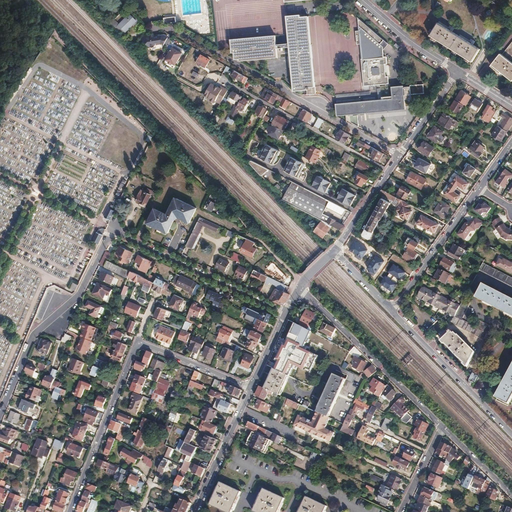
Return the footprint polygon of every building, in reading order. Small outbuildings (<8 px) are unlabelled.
[(114,20),(111,23),(123,35),(136,21),(129,13),(118,24),(114,20)] [(300,15),(287,17),(290,44),(290,48),(294,91),(307,90),(308,97),(316,96),(308,17),(301,17),(300,15)] [(359,31),(355,31),(356,45),(360,44),(364,86),(389,84),(386,57),(384,57),(383,51),(382,46),(380,44),(384,40),(358,17),(358,26),(361,28),(359,31)] [(438,23),(430,36),(472,62),(480,49),(438,23)] [(144,35),(141,39),(149,47),(150,47),(151,47),(152,48),(153,48),(154,47),(155,46),(155,45),(159,44),(161,43),(161,44),(164,46),(168,38),(164,35),(152,38),(151,34),(144,35)] [(275,36),(231,40),(232,53),(235,53),(236,59),(240,59),(240,61),(278,58),(277,49),(276,45),(275,36)] [(384,40),(380,44),(382,46),(383,51),(389,44),(384,40)] [(493,66),(490,70),(498,76),(501,72),(511,80),(511,62),(510,61),(511,58),(511,42),(502,54),(493,66)] [(172,48),(166,60),(169,61),(172,63),(176,65),(182,53),(172,48)] [(501,53),(492,64),(493,66),(502,54),(501,53)] [(201,55),(197,63),(198,64),(197,65),(200,67),(201,65),(206,68),(210,60),(201,55)] [(234,70),(231,75),(242,81),(243,79),(246,81),(248,78),(234,70)] [(207,84),(202,93),(207,96),(206,98),(214,102),(215,101),(220,104),(224,97),(228,91),(228,90),(219,86),(218,88),(211,83),(207,84)] [(393,99),(337,104),(338,116),(346,115),(347,122),(354,125),(354,124),(359,126),(358,115),(353,116),(353,114),(406,110),(405,100),(411,99),(411,95),(423,93),(422,84),(410,85),(410,87),(404,88),(403,86),(391,87),(393,99)] [(266,88),(262,97),(274,104),(277,98),(278,99),(280,101),(281,102),(283,98),(279,95),(266,88)] [(228,91),(224,97),(236,104),(227,121),(233,125),(235,120),(231,118),(237,107),(238,105),(242,97),(233,92),(232,93),(228,91)] [(461,91),(456,99),(466,105),(471,97),(461,91)] [(238,105),(237,107),(244,111),(249,101),(244,98),(242,102),(240,101),(238,105)] [(281,102),(280,104),(287,108),(290,101),(283,98),(281,102)] [(475,98),(469,107),(478,112),(483,104),(475,98)] [(455,101),(450,108),(459,113),(463,106),(455,101)] [(485,113),(483,117),(484,118),(483,119),(489,123),(490,121),(491,119),(492,118),(491,117),(495,112),(491,110),(493,107),(488,105),(484,113),(485,113)] [(259,106),(256,112),(258,113),(258,115),(263,118),(265,115),(267,111),(265,110),(266,109),(262,107),(261,107),(259,106)] [(304,109),(300,117),(308,122),(308,121),(311,116),(312,114),(304,109)] [(444,113),(438,123),(453,132),(459,122),(444,113)] [(505,119),(500,127),(507,131),(511,123),(511,117),(507,115),(503,113),(501,116),(505,119)] [(278,115),(273,125),(274,125),(284,131),(289,122),(278,115)] [(318,117),(314,125),(319,128),(323,120),(318,117)] [(274,125),(269,134),(279,139),(284,131),(274,125)] [(498,126),(492,135),(501,141),(507,131),(500,127),(498,126)] [(435,127),(427,137),(437,143),(438,141),(442,143),(445,139),(441,136),(444,133),(435,127)] [(341,130),(336,138),(345,144),(350,135),(341,130)] [(359,140),(357,144),(363,147),(364,146),(370,150),(372,147),(359,140)] [(424,142),(419,150),(429,157),(434,149),(424,142)] [(472,146),(469,150),(479,157),(482,153),(481,152),(484,147),(477,142),(474,147),(472,146)] [(265,143),(259,157),(265,160),(265,158),(268,159),(267,161),(273,164),(280,151),(274,148),(273,149),(271,148),(271,147),(265,143)] [(312,146),(306,158),(316,163),(316,164),(320,156),(319,156),(322,151),(312,146)] [(324,147),(322,151),(333,157),(335,153),(324,147)] [(373,148),(371,152),(373,153),(371,156),(374,158),(373,159),(379,162),(380,161),(382,162),(386,155),(373,148)] [(346,153),(341,161),(346,164),(350,155),(346,153)] [(290,157),(283,170),(290,173),(290,171),(293,173),(292,174),(298,177),(305,164),(299,161),(298,163),(296,162),(296,160),(290,157)] [(418,164),(416,168),(427,173),(431,164),(419,158),(417,163),(418,164)] [(359,160),(356,167),(367,173),(368,170),(366,168),(368,165),(359,160)] [(251,161),(250,163),(262,176),(269,169),(251,161)] [(469,164),(463,172),(471,177),(476,169),(469,164)] [(501,176),(496,183),(504,189),(509,183),(508,181),(509,179),(511,180),(511,178),(511,175),(506,171),(503,175),(504,175),(502,177),(501,176)] [(412,173),(407,181),(422,189),(427,180),(412,173)] [(357,180),(356,182),(363,186),(365,181),(367,182),(369,178),(361,174),(357,180)] [(318,176),(312,187),(316,188),(317,187),(320,189),(323,190),(322,192),(326,194),(331,183),(318,176)] [(457,176),(451,185),(456,189),(459,186),(465,190),(470,184),(457,176)] [(283,199),(282,199),(320,219),(323,214),(326,207),(329,201),(291,181),(284,196),(283,199)] [(444,194),(456,202),(461,196),(454,192),(456,189),(451,185),(444,194)] [(403,186),(398,194),(407,199),(411,191),(403,186)] [(142,189),(137,199),(141,201),(140,204),(146,207),(154,190),(148,187),(146,191),(142,189)] [(343,189),(337,200),(343,203),(344,201),(346,202),(345,204),(351,207),(357,196),(343,189)] [(394,203),(399,206),(402,200),(382,190),(380,193),(384,195),(382,198),(373,215),(363,235),(363,236),(369,239),(370,239),(381,219),(382,219),(383,218),(385,214),(386,211),(391,203),(393,204),(394,203)] [(212,194),(205,208),(209,210),(209,209),(213,211),(216,204),(213,203),(215,198),(212,194)] [(155,209),(148,223),(168,233),(175,219),(180,217),(190,222),(197,208),(177,198),(174,205),(173,204),(168,215),(155,209)] [(444,222),(402,200),(399,206),(407,210),(413,214),(419,217),(425,220),(441,228),(444,222)] [(329,201),(326,207),(343,216),(346,209),(329,201)] [(441,201),(434,211),(444,217),(450,207),(441,201)] [(480,204),(475,211),(482,215),(483,214),(487,213),(487,214),(491,208),(485,203),(484,205),(482,205),(480,204)] [(109,209),(105,218),(110,220),(115,212),(109,209)] [(323,214),(320,219),(323,221),(328,223),(330,217),(323,214)] [(220,226),(201,217),(187,246),(192,248),(203,225),(218,232),(220,226)] [(330,217),(328,223),(332,226),(342,231),(345,226),(336,222),(334,220),(330,217)] [(499,217),(492,221),(493,223),(497,228),(499,232),(502,236),(502,237),(507,240),(507,239),(511,239),(511,238),(511,230),(510,230),(507,229),(508,228),(507,228),(504,223),(503,223),(499,217)] [(466,224),(457,235),(465,240),(471,231),(475,230),(476,230),(476,229),(476,228),(479,228),(483,222),(476,218),(474,221),(474,222),(466,224)] [(323,221),(315,231),(324,237),(332,226),(328,223),(323,221)] [(97,232),(93,241),(97,243),(95,247),(97,248),(103,235),(97,232)] [(233,238),(230,245),(232,246),(234,242),(235,243),(237,238),(243,240),(244,237),(236,233),(233,238)] [(409,237),(405,244),(406,245),(409,247),(415,250),(421,239),(415,235),(413,239),(409,237)] [(247,239),(241,252),(253,257),(257,249),(253,247),(255,242),(247,239)] [(450,250),(449,252),(450,253),(449,254),(460,259),(462,255),(462,254),(464,249),(456,245),(453,250),(452,249),(451,251),(450,250)] [(121,247),(117,254),(122,257),(120,260),(128,264),(133,253),(121,247)] [(407,250),(403,257),(412,262),(417,253),(409,248),(407,250)] [(106,251),(103,258),(107,260),(108,261),(112,254),(106,251)] [(234,253),(231,258),(241,263),(243,258),(239,256),(240,255),(234,253)] [(139,255),(136,263),(142,266),(140,270),(147,273),(152,263),(148,262),(149,260),(139,255)] [(445,257),(440,265),(450,270),(452,270),(453,269),(451,268),(454,262),(453,262),(455,259),(447,255),(445,257)] [(220,258),(216,267),(225,272),(230,263),(220,258)] [(394,259),(389,266),(401,274),(406,266),(402,264),(405,261),(402,259),(401,260),(400,260),(399,261),(394,259)] [(499,259),(496,265),(511,273),(511,263),(504,259),(503,261),(499,259)] [(107,260),(104,267),(110,270),(110,271),(112,272),(113,271),(122,275),(117,288),(123,291),(125,286),(128,277),(130,272),(128,270),(108,261),(107,260)] [(287,277),(273,262),(266,269),(270,274),(271,273),(275,276),(277,274),(284,281),(287,277)] [(483,263),(479,269),(511,286),(511,277),(487,265),(483,263)] [(240,266),(235,274),(244,279),(248,270),(240,266)] [(440,268),(434,279),(448,286),(454,276),(440,268)] [(254,270),(251,276),(254,277),(255,276),(266,282),(268,277),(254,270)] [(103,272),(99,280),(111,285),(115,278),(103,272)] [(130,272),(128,277),(133,279),(133,280),(137,281),(140,276),(130,272)] [(177,273),(172,282),(193,292),(197,283),(177,273)] [(150,275),(148,280),(153,282),(163,287),(162,289),(168,291),(169,289),(167,288),(168,284),(165,283),(165,282),(150,275)] [(137,281),(137,283),(138,283),(139,282),(144,284),(147,279),(140,276),(137,281)] [(266,282),(265,282),(269,284),(270,283),(279,288),(278,289),(276,288),(274,290),(275,291),(270,299),(281,304),(285,303),(290,295),(287,294),(283,291),(286,285),(268,277),(266,282)] [(147,279),(144,284),(142,289),(149,292),(151,287),(153,282),(148,280),(147,279)] [(484,280),(476,297),(511,315),(511,294),(507,292),(484,280)] [(98,282),(92,294),(104,299),(107,294),(110,295),(113,290),(98,282)] [(153,282),(151,287),(162,293),(161,293),(164,294),(164,293),(170,295),(171,293),(168,291),(162,289),(163,287),(153,282)] [(422,288),(418,296),(419,298),(455,316),(460,305),(424,288),(422,288)] [(210,290),(207,298),(213,301),(214,302),(212,306),(218,309),(222,301),(224,296),(217,293),(218,293),(210,290)] [(175,295),(169,306),(179,311),(184,299),(175,295)] [(460,305),(455,316),(462,320),(471,301),(464,297),(460,305)] [(193,303),(187,318),(190,319),(192,314),(199,317),(200,314),(203,315),(205,314),(207,312),(206,310),(197,306),(198,303),(194,301),(193,303)] [(89,302),(86,308),(92,311),(90,315),(97,319),(102,308),(89,302)] [(130,303),(126,313),(137,317),(141,307),(130,303)] [(309,306),(306,311),(314,315),(316,310),(309,306)] [(171,312),(159,307),(155,316),(159,318),(163,319),(165,315),(169,317),(171,312)] [(248,308),(246,312),(248,313),(251,315),(259,318),(268,323),(271,315),(266,312),(265,314),(263,313),(262,313),(262,315),(259,314),(259,313),(248,308)] [(306,311),(302,320),(299,325),(307,329),(308,326),(314,315),(306,311)] [(255,327),(264,331),(268,323),(259,318),(251,315),(248,313),(245,320),(254,324),(256,325),(255,327)] [(455,316),(449,321),(489,342),(493,336),(476,327),(462,320),(455,316)] [(182,330),(179,338),(187,341),(191,333),(187,332),(189,326),(191,326),(192,323),(198,326),(199,323),(190,319),(187,318),(183,327),(182,330)] [(479,320),(476,327),(493,336),(496,329),(479,320)] [(131,322),(127,331),(132,333),(135,324),(131,322)] [(293,322),(291,327),(310,337),(313,332),(307,329),(299,325),(293,322)] [(324,323),(319,332),(329,336),(331,337),(332,335),(333,335),(335,329),(324,323)] [(82,333),(80,338),(81,338),(91,342),(96,328),(85,324),(83,329),(85,330),(83,334),(82,333)] [(108,328),(105,336),(108,337),(111,330),(114,331),(115,331),(116,328),(109,326),(108,328)] [(156,330),(155,333),(157,336),(156,338),(162,340),(162,339),(165,340),(164,341),(171,344),(175,332),(161,326),(160,328),(156,330)] [(224,340),(230,342),(231,340),(230,338),(232,334),(234,331),(224,326),(223,329),(221,329),(220,331),(220,333),(218,337),(224,340)] [(246,329),(244,335),(250,338),(259,342),(262,335),(252,331),(252,332),(246,329)] [(113,333),(111,337),(121,341),(122,337),(121,336),(122,334),(116,331),(115,334),(113,333)] [(451,331),(441,341),(444,344),(445,343),(453,352),(453,353),(455,355),(456,354),(464,363),(467,367),(467,366),(474,351),(458,335),(458,336),(455,333),(454,334),(451,331)] [(62,337),(61,341),(68,344),(71,337),(65,334),(64,338),(62,337)] [(192,343),(189,349),(198,353),(200,348),(198,347),(198,346),(202,348),(205,341),(194,337),(191,343),(192,343)] [(78,346),(77,351),(87,355),(92,342),(91,342),(81,338),(80,343),(81,343),(79,347),(78,346)] [(250,338),(246,346),(255,351),(259,342),(250,338)] [(42,339),(37,351),(48,355),(52,343),(42,339)] [(290,339),(283,355),(291,359),(294,351),(298,344),(290,339)] [(115,345),(114,347),(118,349),(117,351),(124,354),(127,346),(120,343),(119,346),(115,345)] [(298,344),(294,351),(301,355),(305,347),(298,344)] [(207,346),(203,355),(212,359),(216,350),(214,349),(208,346),(207,346)] [(225,347),(221,356),(234,361),(237,355),(234,353),(235,351),(225,347)] [(109,348),(107,351),(110,352),(112,355),(113,356),(112,358),(121,362),(124,354),(117,351),(109,348)] [(334,353),(331,359),(338,363),(344,353),(335,348),(333,352),(334,353)] [(147,354),(143,363),(146,364),(149,365),(153,354),(147,351),(146,353),(147,354)] [(246,354),(242,365),(249,368),(254,357),(246,354)] [(318,354),(313,364),(320,368),(325,360),(326,358),(318,354)] [(98,355),(96,359),(106,363),(108,363),(110,360),(98,355)] [(354,357),(353,361),(356,362),(353,367),(362,372),(366,364),(354,357)] [(74,359),(69,370),(79,374),(84,363),(74,359)] [(92,370),(90,375),(96,377),(98,371),(100,372),(101,370),(103,370),(104,369),(111,372),(113,367),(106,364),(106,363),(96,359),(93,367),(92,370)] [(154,360),(151,368),(157,370),(155,376),(153,381),(158,383),(160,378),(165,364),(154,360)] [(137,362),(135,366),(136,366),(135,369),(141,371),(143,369),(144,370),(146,367),(148,368),(149,365),(146,364),(146,366),(137,362)] [(511,365),(495,397),(509,404),(511,398),(511,365)] [(28,366),(26,371),(29,372),(28,374),(34,376),(35,372),(36,369),(28,366)] [(371,366),(365,371),(370,376),(376,371),(371,366)] [(55,380),(58,372),(53,369),(49,378),(47,377),(44,385),(51,388),(53,384),(54,381),(55,380)] [(274,369),(265,389),(278,395),(287,375),(274,369)] [(195,371),(191,381),(195,382),(199,373),(195,371)] [(471,378),(469,380),(474,383),(479,374),(474,372),(471,378)] [(137,375),(134,383),(143,386),(146,379),(137,375)] [(334,375),(317,412),(328,418),(345,380),(334,375)] [(154,391),(151,399),(162,403),(171,383),(160,378),(158,383),(154,391)] [(215,379),(212,386),(216,388),(218,383),(222,385),(223,384),(225,385),(224,386),(231,389),(229,393),(238,397),(242,390),(215,379)] [(374,379),(370,385),(373,387),(370,392),(380,397),(382,393),(386,387),(374,379)] [(51,388),(51,390),(55,392),(61,394),(64,395),(66,391),(62,389),(59,388),(61,384),(54,381),(53,384),(51,388)] [(191,381),(189,387),(193,388),(194,386),(202,389),(204,386),(195,382),(191,381)] [(81,382),(78,388),(84,391),(85,390),(85,389),(90,390),(91,386),(81,382)] [(134,383),(131,390),(140,393),(143,386),(134,383)] [(386,387),(382,393),(384,395),(387,398),(390,400),(392,401),(394,398),(393,397),(397,393),(388,385),(386,387)] [(29,392),(27,398),(36,401),(38,396),(40,396),(43,390),(32,387),(30,393),(29,392)] [(185,395),(184,398),(188,400),(193,388),(189,387),(185,395)] [(260,387),(256,396),(265,400),(268,393),(277,397),(278,395),(265,389),(260,387)] [(207,391),(206,394),(210,395),(219,399),(222,400),(225,401),(226,398),(223,397),(223,395),(212,390),(211,393),(207,391)] [(174,391),(171,398),(178,401),(175,408),(173,407),(171,413),(177,415),(179,410),(184,398),(185,395),(174,391)] [(130,398),(125,410),(132,413),(139,397),(139,396),(130,392),(128,397),(130,398)] [(100,397),(96,405),(103,408),(106,399),(100,397)] [(401,397),(391,408),(395,412),(396,410),(403,417),(407,413),(408,412),(400,405),(405,401),(401,397)] [(286,398),(282,406),(286,407),(287,405),(296,409),(299,404),(286,398)] [(356,405),(353,410),(351,409),(348,415),(353,417),(355,418),(359,410),(363,412),(364,411),(368,413),(370,407),(357,401),(358,400),(356,399),(353,404),(356,405)] [(36,405),(23,400),(19,410),(28,414),(29,412),(37,415),(39,410),(35,408),(36,405)] [(222,400),(218,409),(228,413),(231,404),(225,401),(222,400)] [(259,400),(256,407),(268,413),(270,408),(271,408),(272,406),(259,400)] [(368,415),(366,419),(367,420),(369,422),(370,423),(377,409),(380,411),(383,405),(377,402),(374,407),(372,407),(368,415)] [(206,414),(203,420),(206,421),(213,424),(216,418),(217,418),(219,412),(207,407),(204,414),(206,414)] [(88,410),(83,422),(93,426),(94,423),(95,423),(99,414),(88,410)] [(12,411),(8,421),(16,424),(20,415),(12,411)] [(133,418),(119,412),(117,418),(130,424),(133,418)] [(299,415),(294,425),(308,431),(308,432),(320,438),(321,437),(330,442),(335,433),(326,429),(331,419),(328,418),(317,412),(312,422),(311,422),(310,422),(311,421),(303,417),(303,418),(301,418),(301,416),(299,415)] [(171,413),(165,427),(172,429),(175,422),(174,422),(177,415),(171,413)] [(403,417),(400,420),(407,423),(409,419),(409,420),(412,418),(407,413),(403,417)] [(388,414),(381,428),(387,431),(392,421),(390,420),(391,416),(388,414)] [(348,415),(341,431),(352,436),(355,431),(348,428),(353,417),(348,415)] [(135,432),(134,435),(138,436),(135,444),(142,448),(149,432),(145,429),(149,420),(144,418),(142,422),(140,426),(143,428),(141,431),(139,430),(138,433),(136,432),(135,432)] [(134,419),(132,424),(138,426),(138,428),(139,429),(140,426),(142,422),(134,419)] [(25,429),(25,430),(30,432),(31,429),(33,430),(31,434),(28,432),(27,435),(32,437),(35,431),(38,422),(32,420),(32,421),(29,420),(25,429)] [(112,420),(109,429),(118,433),(122,424),(119,423),(112,420)] [(418,420),(415,425),(419,427),(418,429),(425,432),(429,425),(418,420)] [(202,424),(200,429),(202,430),(202,431),(213,436),(217,426),(213,424),(206,421),(204,425),(202,424)] [(79,422),(76,430),(86,433),(87,429),(88,425),(79,422)] [(249,422),(247,427),(257,432),(259,427),(249,422)] [(116,439),(120,442),(126,427),(122,424),(118,433),(116,439)] [(158,424),(156,429),(166,434),(164,439),(167,440),(172,429),(165,427),(158,424)] [(0,434),(0,440),(9,444),(11,440),(17,441),(20,443),(23,435),(17,434),(18,431),(6,426),(2,436),(0,434)] [(359,434),(357,439),(373,446),(376,440),(367,436),(368,432),(367,431),(368,428),(364,426),(363,426),(359,434)] [(417,433),(414,438),(421,441),(425,432),(418,429),(417,428),(415,432),(417,433)] [(191,429),(184,442),(187,443),(189,444),(196,431),(191,429)] [(76,430),(73,438),(82,441),(83,437),(84,438),(86,433),(76,430)] [(267,430),(265,435),(273,438),(271,441),(279,444),(282,437),(267,430)] [(249,441),(247,445),(264,453),(270,440),(253,432),(251,436),(253,437),(251,441),(249,441)] [(207,435),(201,449),(211,454),(217,440),(207,435)] [(60,455),(58,460),(65,463),(66,458),(62,456),(68,441),(72,442),(74,439),(66,437),(64,443),(61,450),(59,455),(60,455)] [(106,455),(104,460),(107,461),(115,442),(114,442),(115,440),(114,440),(113,439),(110,438),(107,445),(108,446),(105,454),(106,455)] [(38,439),(32,454),(42,458),(44,455),(48,457),(51,450),(46,448),(48,443),(38,439)] [(55,439),(51,449),(56,451),(57,448),(61,450),(64,443),(55,439)] [(187,443),(183,454),(187,456),(185,460),(190,462),(196,447),(189,444),(187,443)] [(442,443),(439,449),(449,454),(452,448),(442,443)] [(72,444),(68,454),(80,458),(84,449),(72,444)] [(0,446),(0,459),(2,461),(4,458),(5,459),(6,457),(4,456),(5,454),(8,455),(5,463),(8,464),(8,463),(12,453),(12,451),(0,446)] [(452,448),(449,454),(447,459),(445,463),(446,464),(449,466),(451,463),(454,458),(458,460),(460,457),(456,455),(457,453),(454,450),(455,449),(454,448),(453,449),(452,448)] [(125,449),(121,455),(122,457),(124,459),(126,458),(136,464),(138,460),(139,458),(141,459),(142,458),(144,455),(134,450),(132,453),(125,449)] [(407,449),(403,457),(411,461),(415,453),(407,449)] [(439,449),(437,453),(447,459),(449,454),(439,449)] [(12,453),(8,463),(20,467),(21,467),(24,458),(12,453)] [(182,470),(180,476),(184,477),(191,462),(190,462),(185,460),(187,456),(183,454),(180,460),(184,462),(181,469),(182,470)] [(148,461),(146,465),(152,468),(154,464),(153,461),(152,460),(149,458),(148,461)] [(164,458),(158,471),(163,473),(169,460),(167,459),(164,458)] [(398,467),(398,469),(400,470),(401,468),(406,470),(409,462),(401,459),(398,467)] [(99,460),(97,465),(107,469),(106,473),(115,477),(117,472),(119,467),(110,463),(109,464),(99,460)] [(439,460),(433,471),(440,475),(446,464),(445,463),(439,460)] [(446,464),(440,475),(445,477),(450,466),(449,466),(446,464)] [(195,465),(192,473),(201,477),(204,469),(200,467),(195,465)] [(115,477),(114,479),(122,483),(125,476),(123,475),(124,474),(128,476),(130,472),(119,467),(117,472),(115,477)] [(62,478),(61,483),(70,486),(72,482),(74,483),(78,474),(68,470),(64,479),(62,478)] [(133,472),(129,483),(137,486),(140,478),(137,476),(138,474),(133,472)] [(432,474),(428,483),(436,487),(435,488),(438,489),(439,488),(443,479),(434,475),(432,474)] [(462,484),(461,487),(469,490),(470,486),(475,476),(470,474),(465,486),(462,484)] [(179,475),(175,484),(180,486),(181,484),(182,484),(184,481),(182,480),(184,477),(180,476),(179,475)] [(371,475),(369,479),(380,483),(381,480),(371,475)] [(393,475),(388,485),(398,489),(402,479),(393,475)] [(477,477),(473,488),(479,491),(478,494),(480,495),(486,481),(477,477)] [(480,495),(481,495),(485,497),(486,498),(488,493),(486,492),(491,481),(488,478),(486,481),(480,495)] [(1,480),(0,483),(0,502),(4,504),(5,500),(7,501),(8,498),(10,494),(9,493),(9,491),(3,488),(6,482),(1,480)] [(221,482),(210,506),(223,511),(231,511),(241,492),(221,482)] [(88,483),(86,489),(95,492),(97,487),(88,483)] [(175,484),(173,489),(184,494),(184,493),(185,490),(182,489),(183,487),(180,486),(175,484)] [(9,499),(6,508),(16,511),(19,502),(12,500),(15,491),(18,492),(20,487),(14,485),(10,494),(8,498),(9,499)] [(383,485),(380,491),(382,492),(391,496),(392,492),(391,492),(392,489),(383,485)] [(423,491),(420,495),(421,496),(431,500),(434,491),(424,487),(423,488),(422,490),(423,491)] [(264,489),(253,511),(277,511),(284,499),(264,489)] [(488,493),(486,498),(495,501),(499,493),(490,489),(488,493)] [(62,490),(57,501),(65,505),(70,493),(62,490)] [(86,491),(82,501),(89,504),(90,501),(92,496),(89,495),(90,493),(86,491)] [(382,492),(378,500),(388,505),(391,497),(391,496),(382,492)] [(307,496),(299,511),(324,511),(327,506),(307,496)] [(421,496),(418,502),(429,507),(429,506),(432,501),(431,500),(421,496)] [(46,497),(42,507),(46,509),(50,499),(46,497)] [(89,507),(87,511),(93,511),(98,502),(92,499),(91,501),(90,504),(89,507)] [(166,507),(164,511),(187,511),(191,503),(182,499),(179,505),(176,504),(173,510),(166,507)] [(119,500),(115,509),(116,509),(122,511),(131,511),(134,506),(119,500)] [(57,501),(53,510),(59,511),(62,511),(65,505),(57,501)] [(82,501),(78,511),(79,511),(83,511),(86,506),(89,507),(90,504),(89,504),(82,501)] [(418,502),(415,510),(418,511),(426,511),(429,507),(418,502)]
